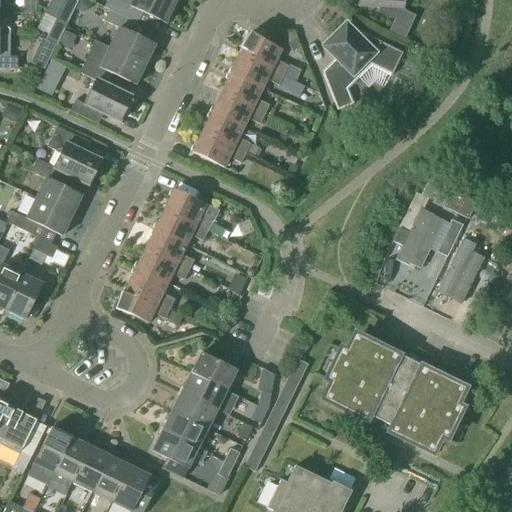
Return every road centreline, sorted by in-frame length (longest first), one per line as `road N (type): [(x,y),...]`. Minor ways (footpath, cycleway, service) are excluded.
road 1 (residential): [(258,350),(284,293),(286,245),(263,213),(141,154)]
road 2 (residential): [(30,380),(94,402),(127,397),(140,384),(137,357),(118,335),(65,313)]
road 3 (residential): [(65,313),(141,154)]
road 4 (residential): [(141,154),(224,0)]
road 5 (residential): [(384,307),(511,365)]
